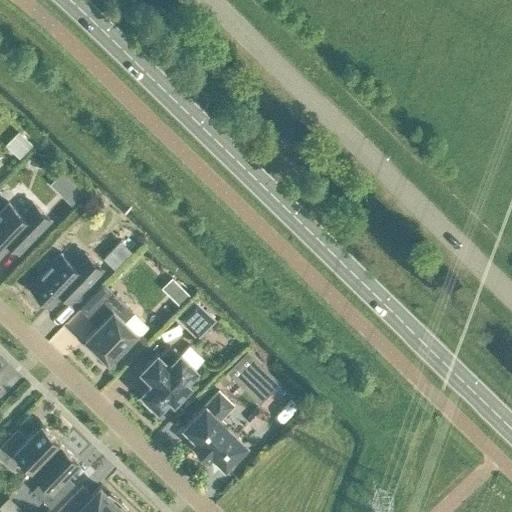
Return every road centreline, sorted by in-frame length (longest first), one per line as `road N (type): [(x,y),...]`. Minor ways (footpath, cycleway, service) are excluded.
road 1 (tertiary): [(67,0),(511,426)]
road 2 (residential): [(211,0),(511,295)]
road 3 (residential): [(0,309),(211,511)]
